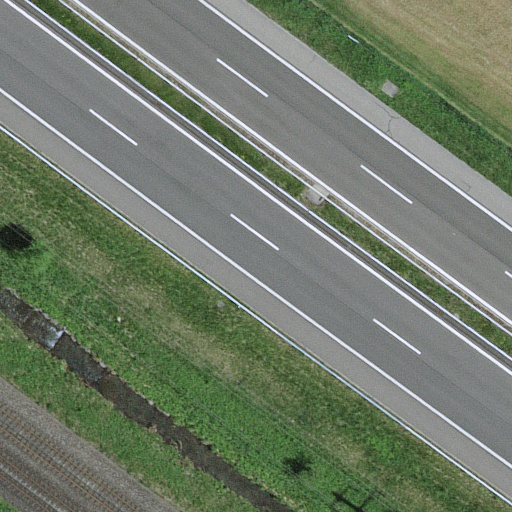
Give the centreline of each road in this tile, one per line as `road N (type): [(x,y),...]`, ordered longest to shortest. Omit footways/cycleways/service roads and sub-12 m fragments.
road 1 (motorway): [(0,38),(511,419)]
road 2 (motorway): [(511,283),(130,0)]
